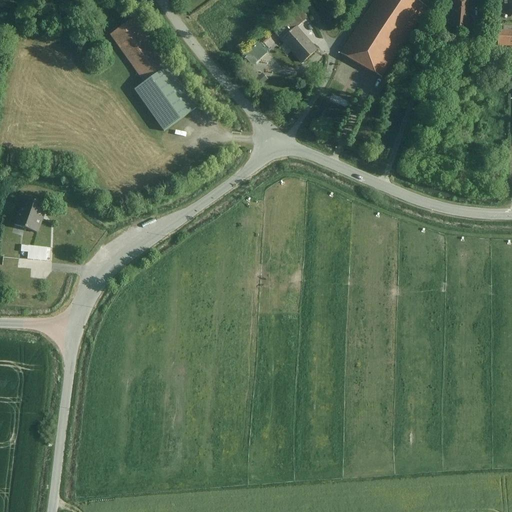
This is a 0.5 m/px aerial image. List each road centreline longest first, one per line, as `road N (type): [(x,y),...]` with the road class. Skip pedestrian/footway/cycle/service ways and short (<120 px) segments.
road 1 (unclassified): [(282,143),(113,266),(70,329)]
road 2 (residential): [(511,54),(452,50),(428,68),(382,187)]
road 3 (residential): [(282,143),(229,90),(163,0)]
road 4 (unclassified): [(70,329),(54,511)]
road 5 (residential): [(511,213),(462,211),(382,187)]
